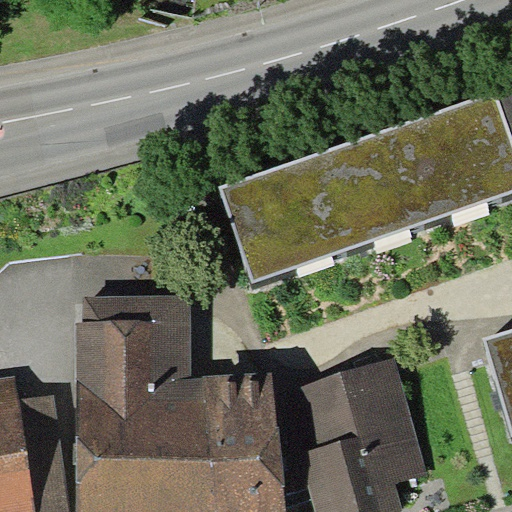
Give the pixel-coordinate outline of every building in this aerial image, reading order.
[(511,89),(497,90),(511,131),(511,89)] [(511,131),(497,90),(222,184),(254,279),(511,190),(511,131)] [(285,511),(274,373),(193,376),(192,295),(84,296),(84,322),(76,322),(78,511),(285,511)] [(511,328),(485,337),(511,427),(511,328)] [(284,390),(317,511),(389,511),(402,509),(396,483),(427,475),(396,360),(284,390)] [(35,511),(19,398),(16,375),(0,377),(0,511),(35,511)] [(71,511),(56,394),(19,398),(35,511),(71,511)]
